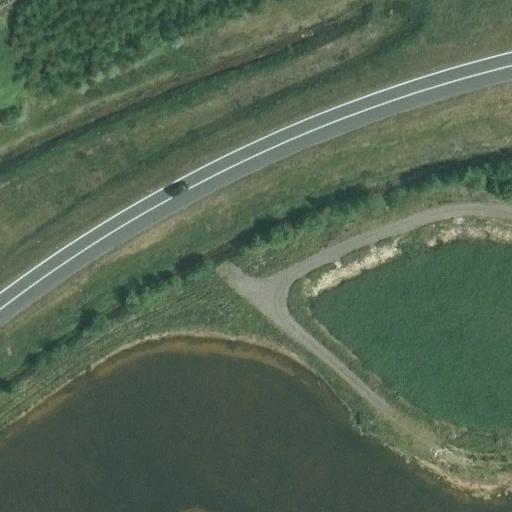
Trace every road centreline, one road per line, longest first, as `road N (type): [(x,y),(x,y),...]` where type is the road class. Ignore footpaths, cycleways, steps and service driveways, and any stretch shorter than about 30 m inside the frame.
road 1 (motorway): [(0,306),(124,222),(226,167),(398,97),(511,64)]
road 2 (track): [(511,216),(438,215),(338,252),(272,294),(271,308),(390,415)]
